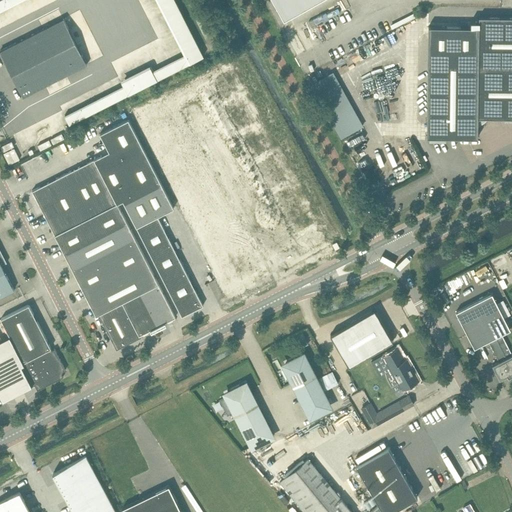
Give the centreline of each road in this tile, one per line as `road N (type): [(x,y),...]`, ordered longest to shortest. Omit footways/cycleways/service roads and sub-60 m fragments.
road 1 (unclassified): [(103,388),(0,184)]
road 2 (tertiary): [(103,388),(306,287)]
road 3 (tertiary): [(481,415),(393,255)]
road 4 (tertiary): [(511,176),(383,241)]
road 5 (tertiary): [(393,255),(511,195)]
